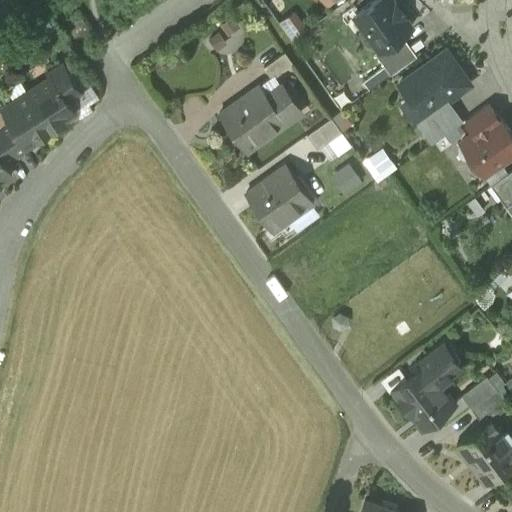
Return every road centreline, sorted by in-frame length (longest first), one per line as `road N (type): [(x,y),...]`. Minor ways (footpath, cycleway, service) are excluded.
road 1 (residential): [(130,93),(364,421)]
road 2 (residential): [(130,93),(0,235)]
road 3 (residential): [(364,421),(463,511)]
